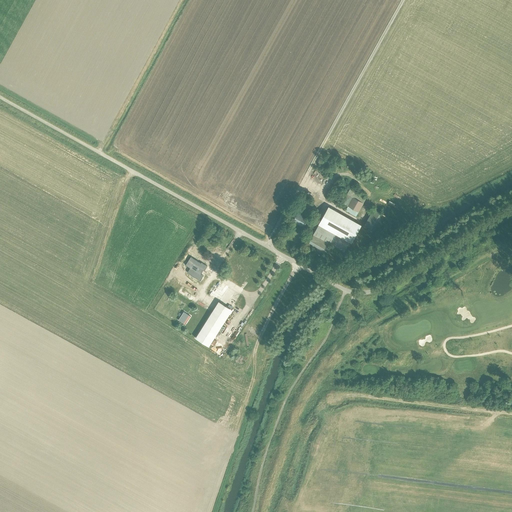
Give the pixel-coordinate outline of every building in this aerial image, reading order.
[(343,203),(347,205),(345,210),(356,216),(367,198),(351,189),(343,203)] [(361,225),(329,207),(326,213),(319,225),(349,242),(350,242),(351,243),(361,225)] [(364,226),(377,234),(387,216),(374,209),(364,226)] [(293,221),(303,227),(308,218),(296,211),(294,214),(296,215),(293,221)] [(325,255),(331,244),(344,252),(349,242),(319,225),(313,235),(307,245),(325,255)] [(189,271),(188,273),(200,281),(204,275),(201,274),(203,271),(204,271),(207,267),(201,263),(200,264),(194,259),(193,261),(189,266),(190,267),(188,270),(189,271)] [(218,290),(224,293),(227,288),(220,285),(218,290)] [(232,310),(219,301),(196,338),(209,346),(232,310)]
